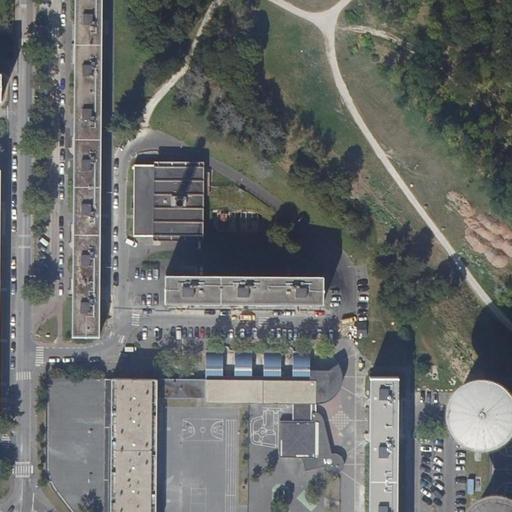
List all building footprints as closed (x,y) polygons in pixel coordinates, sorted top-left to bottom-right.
[(101,0),(75,0),(73,337),(99,337),(101,0)] [(200,165),(135,165),(134,237),(200,237),(200,184),(208,184),(208,175),(200,175),(200,165)] [(215,219),(215,221),(215,224),(215,226),(217,229),(219,231),(221,232),(224,233),(226,233),(229,232),(231,230),(233,229),(234,226),(235,224),(235,221),(234,218),(233,216),(231,214),(228,213),(226,212),(223,212),(221,213),(218,215),(217,216),(215,219)] [(240,219),(240,222),(240,224),(240,227),(242,229),(244,231),(246,232),(249,233),(251,233),(254,232),(256,231),(258,229),(259,226),(260,224),(260,221),(259,219),(258,216),(256,215),(254,213),(251,213),(248,213),(246,213),(243,215),(242,217),(240,219)] [(324,276),(166,275),(165,302),(324,303),(324,276)] [(224,351),(207,351),(207,370),(224,370),(224,351)] [(253,352),(236,351),(235,370),(253,370),(253,352)] [(282,352),(265,352),(264,371),(282,371),(282,352)] [(311,352),(294,352),(293,371),(311,371),(311,352)] [(206,380),(112,379),(110,511),(156,511),(158,398),(165,398),(206,399),(206,404),(247,404),(294,404),(293,422),(280,422),(280,457),(302,458),(305,471),(324,466),(325,469),(327,471),(332,474),(335,474),(337,474),(339,473),(341,471),(343,469),(344,467),(345,464),(345,462),(344,459),(342,456),(340,455),(337,454),(335,453),(332,453),(325,419),(321,414),(317,413),(317,404),(323,404),(327,403),(330,401),(334,398),(336,396),(337,394),(341,389),(342,385),(343,382),(343,378),(343,374),(342,371),(339,364),(329,371),(325,374),(321,374),(321,371),(311,371),(293,371),(293,381),(282,381),(282,371),(264,371),(264,381),(252,380),(253,370),(235,370),(235,380),(224,380),(224,370),(207,370),(206,380)] [(371,377),(369,511),(397,511),(398,377),(371,377)] [(485,380),(473,377),(462,378),(451,383),(443,390),(437,400),(434,411),(436,423),(441,433),(448,441),(458,447),(470,449),(483,447),(493,441),(501,432),(506,420),(506,408),(503,396),(495,387),(485,380)] [(110,511),(112,379),(106,379),(104,511),(110,511)] [(163,511),(165,398),(158,398),(156,511),(163,511)] [(511,511),(511,507),(510,505),(501,499),(490,496),(478,496),(467,500),(459,508),(455,511),(511,511)]
